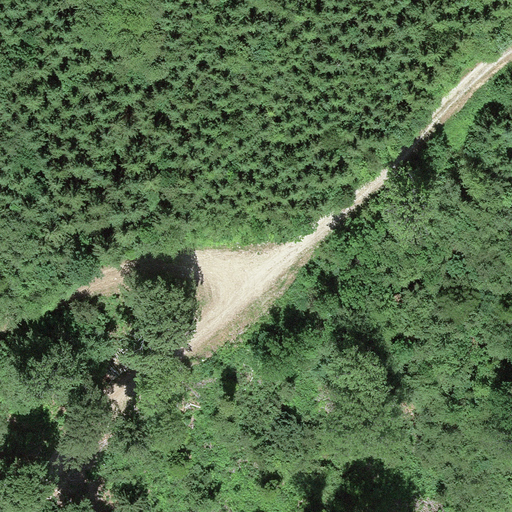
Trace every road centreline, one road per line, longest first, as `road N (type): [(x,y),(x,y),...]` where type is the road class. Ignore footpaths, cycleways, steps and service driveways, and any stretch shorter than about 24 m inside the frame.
road 1 (track): [(21,511),(131,375),(184,343),(253,284),(511,47)]
road 2 (track): [(0,324),(167,261),(253,284)]
